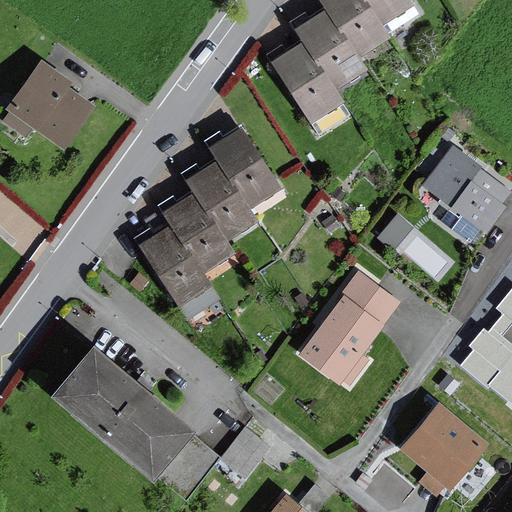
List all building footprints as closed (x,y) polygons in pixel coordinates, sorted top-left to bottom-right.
[(369,0),(323,0),(328,6),(362,56),(393,35),(385,23),(369,0)] [(414,0),(369,0),(385,23),(416,2),(414,0)] [(328,6),(296,27),(304,38),(338,88),(369,67),(362,56),(328,6)] [(304,38),(272,59),(313,121),(345,99),(338,88),(304,38)] [(74,80),(43,58),(7,107),(65,149),(98,104),(71,85),(74,80)] [(242,126),(211,147),(219,158),(253,208),(284,187),(242,126)] [(508,192),(448,145),(416,185),(476,233),(508,192)] [(219,158),(188,179),(196,191),(230,241),(261,219),(253,208),(219,158)] [(196,191),(165,212),(172,222),(206,273),(238,252),(230,241),(196,191)] [(399,213),(379,237),(395,249),(414,225),(399,213)] [(172,222),(140,243),(181,305),(213,284),(206,273),(172,222)] [(354,270),(290,354),(332,386),(337,379),(347,387),(367,361),(357,353),(396,302),(354,270)] [(140,271),(130,282),(140,290),(149,279),(140,271)] [(501,302),(459,359),(511,397),(511,339),(500,331),(511,315),(511,281),(498,300),(501,302)] [(198,426),(96,341),(53,391),(156,477),(198,426)] [(497,390),(463,365),(447,388),(465,401),(474,389),(490,400),(497,390)] [(488,441),(442,401),(403,446),(449,486),(488,441)] [(269,450),(243,429),(208,470),(234,491),(269,450)] [(330,495),(315,483),(303,499),(318,510),(330,495)] [(312,511),(286,491),(268,511),(312,511)]
